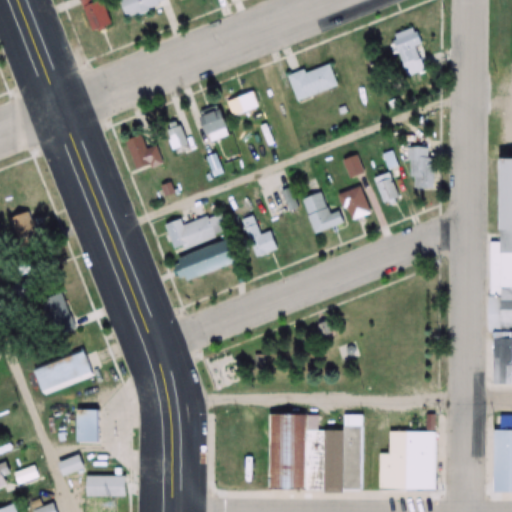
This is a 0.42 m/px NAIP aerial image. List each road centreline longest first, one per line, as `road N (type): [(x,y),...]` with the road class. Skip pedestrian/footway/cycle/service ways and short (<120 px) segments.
road 1 (secondary): [(177,511),(176,404),(18,0)]
road 2 (residential): [(463,511),(472,0)]
road 3 (residential): [(0,146),(375,0)]
road 4 (residential): [(153,353),(467,216)]
